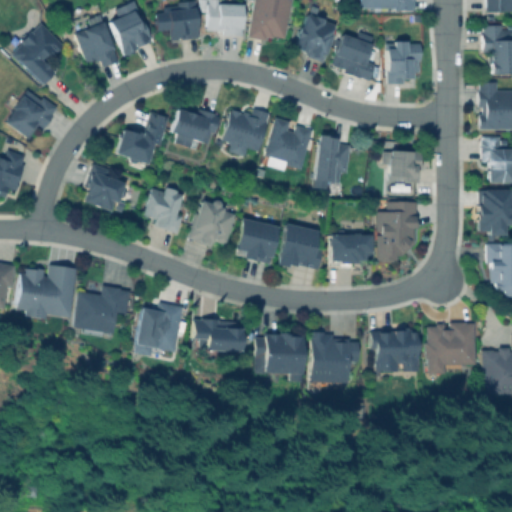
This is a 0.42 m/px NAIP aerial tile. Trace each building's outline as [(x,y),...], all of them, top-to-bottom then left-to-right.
[(104,20),(120,54),(149,40),(129,0),(127,0),(108,10),(111,17),(104,20)] [(219,30),(219,35),(238,35),(239,3),(214,3),(214,0),(203,0),(203,30),(219,30)] [(280,41),(287,0),(250,0),(244,35),(280,41)] [(354,0),(354,9),(410,9),(410,0),(354,0)] [(511,10),(511,0),(480,0),(480,11),(511,10)] [(194,36),(191,1),(157,4),(158,12),(150,13),(151,30),(165,29),(166,39),(194,36)] [(318,60),(332,24),(301,13),(288,50),(318,60)] [(114,60),(99,21),(70,32),(82,63),(96,58),(99,66),(114,60)] [(6,53),(38,84),(50,71),(40,62),(58,43),(36,22),(6,53)] [(510,73),(510,54),(511,53),(511,42),(511,43),(510,27),(500,28),(500,24),(477,24),(478,50),(485,50),(485,74),(510,73)] [(365,79),(370,63),(362,60),(367,43),(337,34),(327,67),(365,79)] [(416,42),(389,42),(389,47),(382,47),(381,83),(398,83),(398,78),(407,78),(407,71),(415,72),(416,42)] [(511,89),(492,89),(492,81),(474,81),(474,107),(474,127),(511,127),(511,89)] [(39,128),(52,108),(22,87),(0,120),(0,121),(24,138),(33,124),(39,128)] [(205,144),(213,116),(173,104),(166,131),(172,133),(169,142),(186,147),(188,139),(205,144)] [(226,108),(217,140),(225,143),(223,151),(240,156),(243,148),(254,151),(265,112),(248,107),(246,114),(226,108)] [(155,145),(163,117),(145,112),(139,134),(118,128),(110,153),(143,163),(149,143),(155,145)] [(307,128),(287,124),(288,121),(269,116),(260,155),(264,156),(261,165),(279,169),(280,165),(297,169),(307,128)] [(345,144),(333,143),(334,137),(314,135),(308,187),(321,188),(322,181),(334,182),(335,172),(342,172),(345,144)] [(483,182),(508,182),(508,148),(496,148),(496,135),(477,136),(477,162),(483,161),(483,182)] [(0,194),(3,187),(11,189),(22,156),(3,149),(0,156),(0,155),(0,194)] [(415,151),(378,149),(377,164),(383,164),(383,181),(415,181),(415,151)] [(107,209),(110,199),(118,201),(123,181),(99,176),(101,166),(87,163),(77,202),(107,209)] [(173,232),(178,215),(172,213),(178,192),(161,187),(159,191),(146,187),(138,215),(151,219),(149,225),(173,232)] [(507,188),(474,189),(474,230),(483,230),(483,234),(499,234),(499,224),(511,224),(511,201),(507,201),(507,188)] [(207,246),(210,237),(222,241),(233,211),(207,202),(198,199),(184,238),(207,246)] [(411,201),(382,200),(382,210),(371,210),(371,260),(392,260),(392,250),(411,250),(411,201)] [(266,262),(273,224),(237,218),(230,255),(266,262)] [(314,269),(318,245),(312,244),(315,228),(280,223),(273,262),(314,269)] [(366,234),(324,234),(324,261),(365,261),(366,234)] [(511,242),(485,242),(484,290),(500,290),(500,295),(511,295),(511,242)] [(0,304),(1,286),(8,286),(9,263),(0,262),(0,304)] [(71,267),(43,263),(42,269),(16,266),(11,309),(20,310),(19,315),(40,318),(40,313),(65,316),(71,267)] [(73,291),(69,327),(109,331),(111,311),(122,313),(125,288),(97,285),(96,293),(73,291)] [(170,351),(178,305),(160,302),(158,311),(137,307),(130,343),(170,351)] [(237,351),(238,320),(188,319),(188,338),(201,338),(201,350),(237,351)] [(421,322),(421,377),(436,377),(436,368),(469,368),(469,323),(421,322)] [(511,323),(506,324),(506,348),(477,348),(477,395),(511,394),(511,323)] [(303,380),(342,382),(343,360),(353,361),(354,339),(327,338),(327,331),(306,330),(303,380)] [(370,371),(391,371),(391,362),(398,362),(398,371),(412,371),(412,330),(365,330),(365,348),(370,348),(370,371)] [(296,381),(297,334),(258,332),(258,336),(250,336),(249,372),(284,373),(283,380),(296,381)]
